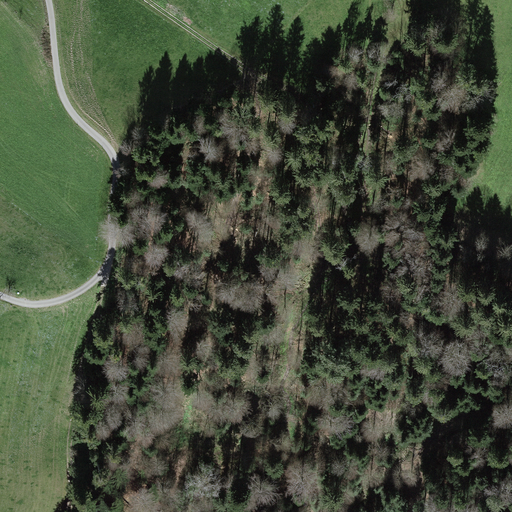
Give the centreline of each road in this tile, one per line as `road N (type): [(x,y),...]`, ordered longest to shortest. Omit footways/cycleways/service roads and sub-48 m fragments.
road 1 (track): [(145,0),(304,103),(328,260),(478,343),(511,350)]
road 2 (track): [(251,72),(255,118),(209,293),(205,360),(169,511)]
road 3 (track): [(108,264),(71,421),(67,511)]
